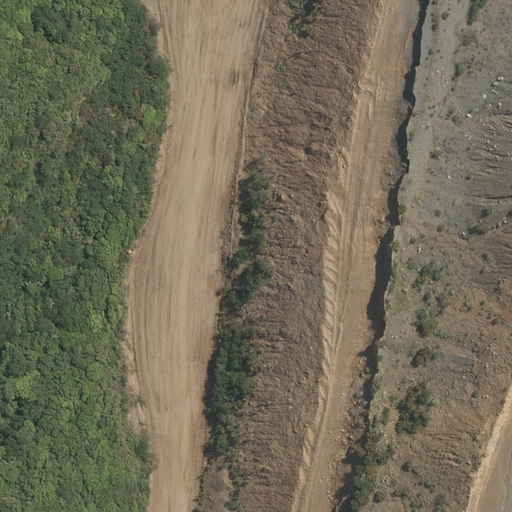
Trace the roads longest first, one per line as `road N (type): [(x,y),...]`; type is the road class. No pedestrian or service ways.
road 1 (track): [(196,0),(202,79),(179,400),(184,511)]
road 2 (track): [(246,0),(240,39),(196,146)]
